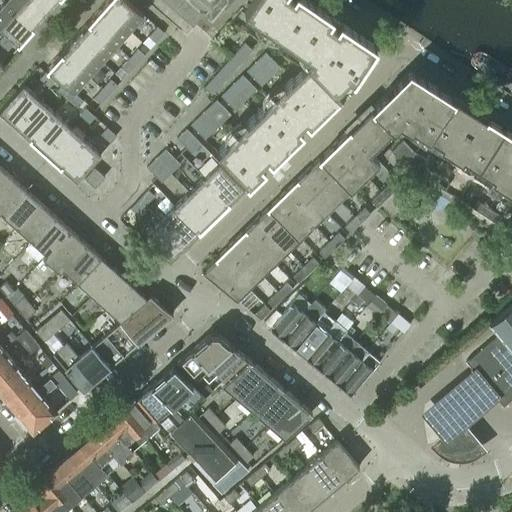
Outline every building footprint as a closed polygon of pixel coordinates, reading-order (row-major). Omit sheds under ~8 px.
[(34,0),(6,0),(5,1),(32,25),(45,10),(34,0)] [(34,0),(45,10),(54,0),(34,0)] [(127,0),(106,0),(102,6),(129,30),(143,14),(127,0)] [(167,0),(192,22),(205,7),(210,11),(219,1),(224,5),(228,0),(167,0)] [(244,12),(289,42),(314,5),(307,0),(252,0),(246,9),(244,12)] [(0,25),(1,26),(17,41),(32,25),(5,1),(0,6),(0,25)] [(295,74),(255,113),(287,146),(328,106),(350,84),(376,46),(314,5),(289,42),(311,58),(304,65),(295,74)] [(102,6),(88,21),(115,45),(129,30),(102,6)] [(88,21),(74,36),(101,60),(115,45),(88,21)] [(157,26),(149,36),(143,31),(137,38),(149,48),(164,32),(157,26)] [(0,38),(0,43),(7,50),(13,43),(4,35),(0,38)] [(74,36),(61,51),(88,75),(101,60),(74,36)] [(136,64),(144,54),(149,48),(137,38),(132,43),(138,48),(129,58),(136,64)] [(244,42),(236,51),(244,58),(252,49),(244,42)] [(46,67),(63,82),(73,91),(88,75),(61,51),(46,67)] [(236,51),(227,60),(235,67),(244,58),(236,51)] [(265,52),(255,61),(270,76),(280,67),(265,52)] [(129,58),(121,67),(116,73),(122,79),(136,64),(129,58)] [(227,60),(222,67),(229,74),(235,67),(227,60)] [(270,76),(255,61),(246,70),(261,85),(270,76)] [(222,67),(216,73),(224,80),(229,74),(222,67)] [(511,134),(501,127),(451,96),(409,69),(373,104),(356,121),(320,156),(268,206),(202,270),(236,299),(249,287),(262,275),(274,263),(299,238),(313,224),(326,212),(339,200),(351,188),(365,175),(379,161),(369,151),(378,143),(381,140),(394,128),(399,122),(411,130),(413,127),(425,135),(441,145),(439,148),(449,154),(462,162),(463,159),(476,167),(493,178),(491,180),(502,187),(511,193),(511,134)] [(39,78),(49,87),(55,80),(45,71),(39,78)] [(108,94),(117,85),(122,79),(116,73),(102,88),(108,94)] [(216,73),(210,80),(217,87),(224,80),(216,73)] [(242,74),(235,80),(242,87),(249,81),(242,74)] [(217,87),(210,80),(204,87),(211,94),(217,87)] [(235,80),(227,89),(234,96),(242,87),(235,80)] [(249,81),(242,87),(249,95),(256,89),(249,81)] [(57,89),(67,97),(73,91),(63,82),(57,89)] [(0,108),(0,112),(14,125),(38,98),(22,84),(0,108)] [(242,87),(234,96),(241,103),(249,95),(242,87)] [(108,94),(102,88),(93,98),(100,103),(108,94)] [(220,95),(227,102),(234,96),(227,89),(220,95)] [(73,91),(67,97),(76,106),(77,105),(82,99),(73,91)] [(234,96),(227,102),(234,110),(241,103),(234,96)] [(14,125),(29,138),(54,112),(38,98),(14,125)] [(216,99),(209,105),(217,113),(223,106),(216,99)] [(209,105),(203,111),(210,119),(217,113),(209,105)] [(223,106),(217,113),(224,120),(230,114),(223,106)] [(79,114),(89,123),(95,128),(101,122),(85,107),(83,110),(79,114)] [(203,111),(197,118),(204,125),(210,119),(203,111)] [(29,138),(45,152),(69,125),(54,112),(29,138)] [(217,113),(210,119),(217,126),(224,120),(217,113)] [(287,146),(255,113),(216,151),(248,183),(287,146)] [(190,124),(197,131),(204,125),(197,118),(190,124)] [(210,119),(204,125),(211,132),(217,126),(210,119)] [(116,136),(107,127),(101,122),(95,128),(110,142),(116,136)] [(45,152),(60,166),(84,139),(69,125),(45,152)] [(204,125),(197,131),(204,139),(211,132),(204,125)] [(186,128),(182,132),(191,143),(196,138),(186,128)] [(177,137),(186,147),(191,143),(182,132),(177,137)] [(196,138),(191,143),(186,147),(191,153),(201,143),(196,138)] [(84,139),(60,166),(76,180),(100,153),(84,139)] [(391,151),(397,157),(408,146),(402,140),(391,151)] [(408,146),(397,157),(403,163),(413,151),(408,146)] [(165,148),(161,152),(170,163),(175,158),(165,148)] [(413,151),(403,163),(410,168),(418,154),(413,151)] [(161,152),(156,157),(166,167),(170,163),(161,152)] [(418,154),(410,168),(416,171),(424,158),(418,154)] [(156,157),(151,162),(161,172),(166,167),(156,157)] [(170,163),(166,167),(170,173),(180,164),(175,158),(170,163)] [(147,166),(156,176),(161,172),(151,162),(147,166)] [(219,162),(203,177),(228,203),(244,188),(219,162)] [(0,183),(9,174),(0,165),(0,183)] [(94,166),(84,178),(94,187),(105,176),(94,166)] [(166,167),(161,172),(156,176),(161,182),(170,173),(166,167)] [(421,175),(433,182),(438,175),(426,168),(421,175)] [(0,213),(24,187),(9,174),(0,183),(0,213)] [(438,175),(433,182),(445,190),(449,183),(438,175)] [(203,177),(188,191),(214,217),(228,203),(203,177)] [(390,181),(381,190),(386,197),(396,187),(390,181)] [(0,213),(16,227),(39,201),(24,187),(0,213)] [(148,189),(139,198),(145,204),(154,195),(148,189)] [(381,190),(371,200),(377,206),(386,197),(381,190)] [(188,191),(174,205),(199,231),(214,217),(188,191)] [(145,204),(139,198),(130,208),(137,214),(145,204)] [(473,208),(484,215),(489,208),(477,200),(473,208)] [(16,227),(31,240),(54,214),(39,201),(16,227)] [(174,205),(159,219),(184,245),(199,231),(174,205)] [(364,207),(354,216),(360,222),(370,213),(364,207)] [(489,208),(484,215),(486,216),(496,222),(501,215),(489,208)] [(31,240),(45,253),(46,254),(69,228),(54,214),(31,240)] [(360,222),(354,216),(344,226),(350,232),(360,222)] [(184,245),(159,219),(144,235),(149,240),(169,260),(184,245)] [(59,272),(62,268),(61,268),(85,242),(69,228),(46,254),(45,253),(42,257),(59,272)] [(338,232),(328,241),(334,247),(344,238),(338,232)] [(318,251),(324,257),(334,247),(328,241),(318,251)] [(62,268),(77,282),(100,256),(85,242),(61,268),(62,268)] [(77,282),(92,295),(115,269),(100,256),(77,282)] [(312,257),(302,266),(308,272),(318,263),(312,257)] [(302,266),(292,276),(298,282),(308,272),(302,266)] [(341,290),(347,282),(353,276),(341,266),(329,280),(341,290)] [(92,295),(107,308),(130,282),(115,269),(92,295)] [(347,282),(357,289),(359,291),(364,285),(353,276),(347,282)] [(0,285),(0,288),(7,296),(13,291),(5,281),(0,285)] [(107,308),(119,320),(120,320),(147,297),(130,282),(107,308)] [(286,282),(277,291),(282,297),(292,288),(286,282)] [(364,285),(359,291),(357,293),(351,300),(358,306),(364,299),(368,302),(375,294),(364,285)] [(29,303),(23,295),(16,288),(13,291),(7,296),(19,311),(29,303)] [(271,296),(267,301),(272,307),(282,297),(277,291),(271,296)] [(283,337),(310,303),(298,293),(270,326),(283,337)] [(120,321),(106,333),(124,353),(138,342),(139,341),(148,333),(149,332),(158,324),(158,325),(159,324),(159,323),(171,313),(172,313),(150,294),(149,295),(147,297),(120,320),(119,320),(120,321)] [(387,304),(375,294),(368,302),(365,306),(376,315),(377,314),(378,315),(387,304)] [(11,312),(0,295),(0,320),(1,321),(11,312)] [(283,337),(294,346),(323,312),(325,310),(316,302),(313,306),(310,303),(283,337)] [(511,302),(489,323),(498,333),(511,349),(511,302)] [(29,303),(19,311),(26,319),(35,310),(29,303)] [(254,313),(260,319),(270,309),(264,303),(254,313)] [(378,315),(389,324),(398,313),(387,304),(378,315)] [(60,309),(52,316),(60,326),(69,319),(60,309)] [(294,346),(306,356),(334,321),(323,312),(294,346)] [(398,324),(405,330),(410,323),(398,313),(389,324),(395,328),(398,324)] [(306,356),(317,365),(346,329),(338,323),(344,317),(340,314),(334,321),(306,356)] [(43,323),(52,333),(60,326),(52,316),(43,323)] [(35,330),(44,340),(52,333),(43,323),(35,330)] [(328,374),(356,341),(349,335),(353,329),(349,325),(346,329),(317,365),(316,365),(328,374)] [(39,345),(25,328),(17,335),(30,351),(39,345)] [(62,345),(52,333),(44,340),(52,350),(52,352),(54,351),(62,345)] [(124,353),(106,333),(91,345),(89,346),(90,347),(78,356),(66,341),(62,345),(54,351),(52,352),(65,367),(64,367),(83,389),(84,388),(83,387),(108,366),(109,367),(110,366),(109,366),(124,353)] [(188,374),(194,380),(233,346),(216,333),(210,333),(180,359),(192,370),(188,374)] [(511,349),(498,333),(466,360),(471,366),(496,396),(503,404),(511,396),(511,349)] [(328,374),(339,383),(367,350),(356,341),(328,374)] [(215,370),(223,378),(247,357),(233,346),(194,380),(199,385),(215,370)] [(0,350),(0,377),(16,364),(2,348),(0,350)] [(367,350),(339,383),(351,393),(379,360),(367,350)] [(52,361),(44,351),(38,357),(46,366),(52,361)] [(219,382),(236,397),(264,371),(247,357),(223,378),(219,382)] [(0,377),(0,392),(6,399),(29,380),(16,364),(0,377)] [(170,428),(189,451),(211,430),(197,416),(191,409),(203,397),(173,365),(151,383),(155,389),(172,407),(175,410),(176,409),(182,417),(170,428)] [(486,404),(496,396),(471,366),(460,375),(429,402),(419,410),(438,431),(438,432),(429,441),(437,449),(447,454),(459,457),(469,456),(477,453),(486,446),(474,432),(466,422),(472,417),(486,404)] [(64,376),(58,370),(50,378),(55,384),(56,383),(64,376)] [(236,397),(252,410),(280,385),(264,371),(236,397)] [(64,376),(56,383),(69,399),(77,393),(64,376)] [(19,415),(42,395),(55,384),(50,378),(36,389),(29,380),(6,399),(19,415)] [(159,419),(172,407),(155,389),(151,383),(138,394),(159,419)] [(267,423),(268,424),(296,398),(280,385),(252,410),(267,423)] [(42,395),(19,415),(32,431),(56,411),(42,395)] [(134,397),(120,409),(145,438),(159,426),(153,420),(134,397)] [(268,424),(284,437),(312,412),(296,398),(268,424)] [(216,416),(207,407),(201,413),(209,422),(216,416)] [(120,409),(107,420),(133,448),(145,438),(120,409)] [(224,425),(216,416),(209,422),(218,431),(224,425)] [(317,416),(308,425),(300,431),(306,438),(323,423),(317,416)] [(107,420),(94,431),(119,460),(133,448),(107,420)] [(211,430),(189,451),(186,454),(221,493),(247,469),(211,430)] [(94,431),(81,442),(108,471),(119,460),(94,431)] [(291,450),(301,442),(306,438),(300,431),(286,443),(291,450)] [(244,446),(235,437),(229,443),(238,452),(244,446)] [(336,439),(320,452),(343,479),(359,466),(336,439)] [(81,442),(68,453),(93,482),(108,471),(81,442)] [(291,450),(286,443),(276,452),(282,458),(291,450)] [(253,455),(244,446),(238,452),(246,461),(253,455)] [(174,469),(186,459),(180,451),(168,461),(174,469)] [(320,452),(305,466),(327,492),(343,479),(320,452)] [(68,453),(55,464),(80,493),(93,482),(68,453)] [(159,480),(174,469),(168,461),(153,472),(158,478),(159,480)] [(264,462),(255,470),(260,477),(270,468),(264,462)] [(55,464),(42,475),(67,504),(80,493),(55,464)] [(305,466),(289,479),(311,506),(327,492),(305,466)] [(145,489),(158,478),(153,472),(151,470),(138,481),(145,489)] [(179,476),(188,485),(194,480),(186,470),(179,476)] [(260,477),(255,470),(245,478),(251,485),(260,477)] [(42,475),(29,486),(52,511),(58,511),(67,504),(42,475)] [(132,501),(146,490),(145,489),(138,481),(133,475),(120,486),(123,490),(132,501)] [(179,476),(164,489),(169,495),(177,505),(193,491),(188,485),(179,476)] [(289,479),(273,492),(290,511),(303,511),(311,506),(289,479)] [(37,496),(24,506),(29,511),(52,511),(29,486),(37,496)] [(223,496),(229,503),(239,495),(233,488),(223,496)] [(169,495),(164,489),(154,497),(160,504),(169,495)] [(119,511),(132,501),(123,490),(109,501),(119,511)] [(290,511),(273,492),(258,505),(263,511),(290,511)] [(148,502),(136,511),(153,511),(155,511),(148,502)]
